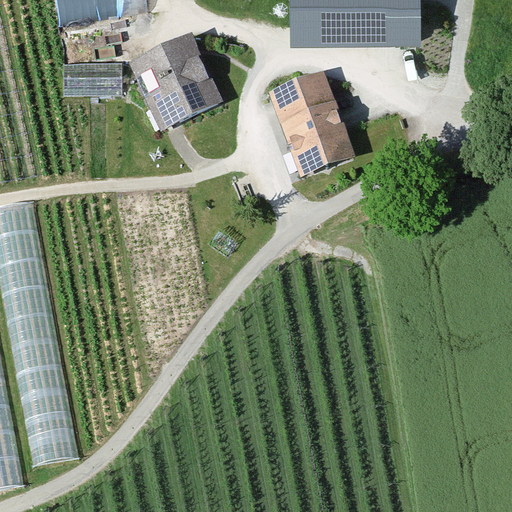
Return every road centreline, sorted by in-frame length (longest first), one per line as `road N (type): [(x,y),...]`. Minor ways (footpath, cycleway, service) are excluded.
road 1 (unclassified): [(511,129),(448,143),(318,212),(251,265),(100,462),(0,511)]
road 2 (track): [(0,200),(181,181),(255,153)]
road 3 (track): [(181,0),(186,20),(248,31),(277,58)]
